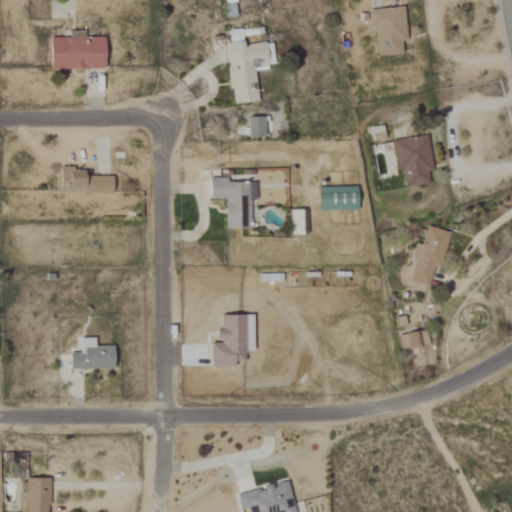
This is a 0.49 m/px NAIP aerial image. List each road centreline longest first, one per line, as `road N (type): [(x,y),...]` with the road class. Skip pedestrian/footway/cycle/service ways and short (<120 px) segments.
road 1 (residential): [(0,419),(357,411),(448,391),(511,354)]
road 2 (residential): [(156,511),(158,122)]
road 3 (residential): [(158,122),(0,122)]
